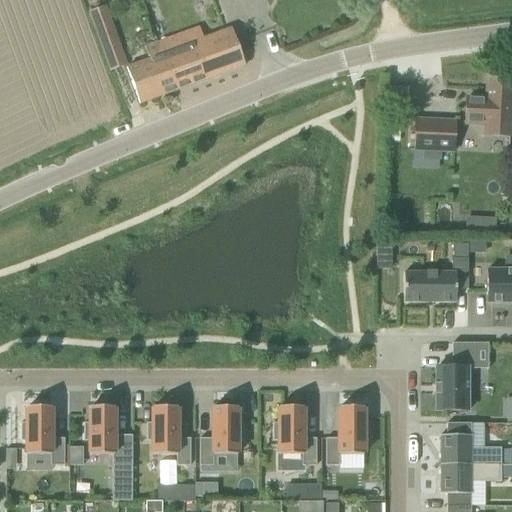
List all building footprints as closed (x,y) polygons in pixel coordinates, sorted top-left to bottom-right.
[(105,71),(124,67),(111,6),(92,10),(105,71)] [(139,104),(244,66),(232,31),(171,53),(166,39),(144,47),(149,60),(126,69),(139,104)] [(511,77),(488,76),(487,100),(466,100),(465,124),(486,125),(485,137),(509,138),(511,77)] [(453,152),(455,122),(415,120),(413,150),(453,152)] [(385,141),(399,141),(400,123),(386,122),(385,141)] [(467,283),(467,259),(451,259),(451,273),(403,273),(403,303),(455,303),(455,283),(467,283)] [(511,270),(486,271),(486,303),(511,303),(511,270)] [(468,371),(476,371),(476,345),(452,345),(452,369),(436,369),(436,386),(434,386),(434,397),(436,397),(436,413),(468,413),(468,371)] [(28,442),(28,456),(52,456),(52,466),(65,466),(65,444),(52,444),(52,409),(28,409),(28,424),(22,424),(22,442),(28,442)] [(91,442),(91,456),(114,456),(114,466),(128,466),(128,444),(115,444),(115,409),(91,409),(91,424),(84,424),(85,442),(91,442)] [(153,442),(153,456),(177,456),(177,466),(190,466),(190,444),(177,444),(177,409),(153,409),(153,424),(147,424),(147,442),(153,442)] [(237,409),(213,409),(213,444),(200,444),(200,466),(213,466),(213,456),(237,456),(237,442),(243,442),(243,424),(237,424),(237,409)] [(279,442),(279,456),(303,456),(303,466),(316,466),(316,444),(303,444),(303,409),(279,409),(279,424),(273,424),(273,442),(279,442)] [(363,409),(339,409),(339,444),(325,444),(325,466),(339,466),(339,456),(363,456),(363,442),(369,442),(369,424),(363,424),(363,409)] [(440,449),(440,466),(501,466),(501,465),(501,449),(470,449),(470,424),(446,424),(446,436),(440,436),(440,438),(440,441),(439,441),(439,449),(440,449)] [(511,451),(502,451),(502,465),(511,465),(511,451)] [(511,479),(511,465),(502,465),(501,465),(501,466),(501,479),(511,479)] [(501,479),(501,466),(440,466),(440,482),(439,482),(439,490),(440,490),(440,494),(439,494),(439,495),(446,495),(446,507),(471,507),(471,483),(500,483),(501,479)] [(218,497),(218,484),(207,484),(207,497),(218,497)] [(306,502),(320,501),(320,488),(306,488),(306,502)] [(182,489),(182,502),(194,502),(194,489),(182,489)] [(113,490),(113,502),(132,502),(132,490),(113,490)] [(321,492),(321,501),(337,501),(337,492),(321,492)] [(154,511),(154,502),(146,502),(145,511),(154,511)] [(162,511),(162,502),(154,502),(154,511),(162,511)] [(364,511),(376,511),(376,503),(364,503),(364,511)]
